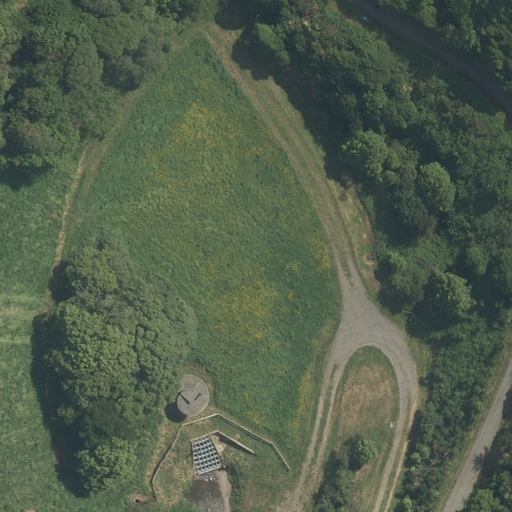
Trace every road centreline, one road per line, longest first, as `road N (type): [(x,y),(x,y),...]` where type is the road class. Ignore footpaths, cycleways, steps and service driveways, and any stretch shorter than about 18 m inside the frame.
road 1 (track): [(382,511),(414,378),(388,330),(342,339),(297,511)]
road 2 (track): [(358,0),(511,132)]
road 3 (track): [(511,367),(451,511)]
